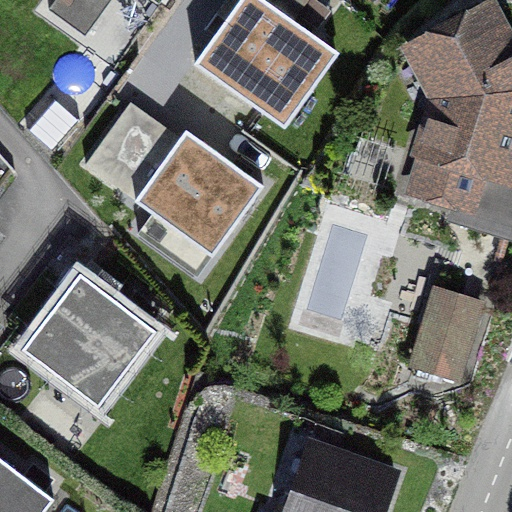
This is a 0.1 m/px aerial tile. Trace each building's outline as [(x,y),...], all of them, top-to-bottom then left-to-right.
[(335,59),(249,0),(200,71),(285,130),(335,59)] [(478,171),(497,177),(511,130),(511,68),(482,11),(429,40),(446,72),(409,192),(467,209),(478,171)] [(258,190),(187,140),(141,204),(211,255),(258,190)] [(161,338),(82,281),(25,360),(104,417),(161,338)] [(463,379),(485,302),(438,289),(416,366),(463,379)] [(377,511),(390,476),(307,447),(283,511),(377,511)] [(0,511),(50,511),(56,505),(0,464),(0,511)]
